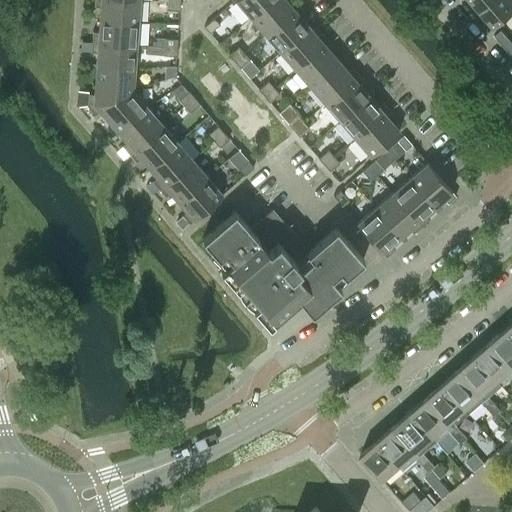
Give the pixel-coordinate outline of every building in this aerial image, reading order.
[(137,21),(138,0),(94,0),(94,5),(100,6),(99,18),(137,21)] [(179,10),(180,1),(167,0),(166,0),(166,9),(179,10)] [(235,0),(250,16),(268,0),(235,0)] [(294,0),(287,0),(286,0),(268,0),(250,16),(265,33),(298,4),(294,0)] [(472,0),(481,10),(492,0),(472,0)] [(495,25),(511,10),(511,0),(492,0),(481,10),(495,25)] [(301,16),(305,12),(298,4),(265,33),(280,50),(309,25),(301,16)] [(209,32),(219,23),(213,17),(204,25),(209,32)] [(135,44),(137,21),(99,18),(98,30),(92,30),(91,40),(135,44)] [(321,31),(317,35),(309,25),(280,50),(295,68),(328,39),(321,31)] [(511,54),(511,40),(501,28),(495,34),(511,54)] [(176,46),(177,38),(164,37),(164,46),(176,46)] [(330,50),(335,47),(328,39),(295,68),(309,85),(339,60),(330,50)] [(134,65),(135,44),(91,40),(90,51),(96,51),(96,62),(134,65)] [(246,40),(239,47),(243,51),(250,46),(246,40)] [(176,55),(176,46),(164,46),(163,54),(176,55)] [(234,60),(243,52),(243,51),(239,47),(238,46),(229,54),(234,60)] [(239,66),(249,58),(243,52),(234,60),(239,66)] [(351,65),(347,69),(339,60),(309,85),(324,102),(358,73),(351,65)] [(132,89),(134,65),(96,62),(93,93),(87,92),(86,104),(132,89)] [(360,85),(365,81),(358,73),(324,102),(339,119),(368,94),(360,85)] [(264,94),(273,86),(268,80),(258,88),(264,94)] [(269,101),(278,93),(273,86),(264,94),(269,101)] [(119,132),(148,107),(132,89),(86,104),(94,113),(99,109),(119,132)] [(184,105),(193,97),(187,90),(178,98),(184,105)] [(381,100),(377,104),(368,94),(339,119),(354,137),(388,108),(381,100)] [(189,111),(199,103),(193,97),(184,105),(189,111)] [(128,153),(162,124),(148,107),(119,132),(126,141),(122,145),(128,153)] [(390,120),(395,116),(388,108),(354,137),(370,155),(399,129),(390,120)] [(294,129),(303,121),(298,114),(288,123),(294,129)] [(299,136),(309,127),(303,121),(294,129),(299,136)] [(148,166),(177,141),(162,124),(128,153),(135,161),(140,157),(148,166)] [(213,139),(223,131),(217,125),(208,133),(213,139)] [(219,146),(228,137),(223,131),(213,139),(219,146)] [(404,150),(411,144),(403,134),(396,140),(404,150)] [(158,187),(192,158),(177,141),(148,166),(156,176),(151,179),(158,187)] [(324,164),(333,155),(328,149),(318,157),(324,164)] [(329,170),(339,162),(333,155),(324,164),(329,170)] [(178,201),(207,176),(192,158),(158,187),(165,195),(169,191),(178,201)] [(376,174),(383,169),(374,159),(368,164),(376,174)] [(243,175),(253,166),(247,160),(238,168),(243,175)] [(447,202),(455,195),(426,161),(408,177),(433,206),(443,198),(447,202)] [(370,180),(376,174),(368,164),(361,170),(370,180)] [(188,222),(222,193),(207,176),(178,201),(186,210),(181,214),(182,215),(188,222)] [(424,214),(433,206),(408,177),(391,191),(420,225),(428,218),(424,214)] [(341,204),(348,199),(339,189),(333,195),(341,204)] [(412,232),(420,225),(391,191),(374,206),(399,235),(408,227),(412,232)] [(389,244),(399,235),(374,206),(356,222),(385,255),(393,248),(389,244)] [(335,226),(308,249),(272,207),(249,227),(234,209),(201,237),(225,264),(220,269),(268,325),(299,298),(311,312),(340,287),(336,281),(363,258),(335,226)] [(182,215),(176,220),(182,227),(188,222),(182,215)] [(511,330),(507,325),(491,339),(511,362),(511,330)] [(511,362),(491,339),(475,353),(498,379),(510,368),(511,370),(511,362)] [(502,384),(498,379),(475,353),(459,367),(485,398),(489,395),(502,384)] [(489,395),(485,398),(459,367),(442,381),(465,408),(469,412),(482,401),(488,408),(494,402),(489,395)] [(469,412),(465,408),(442,381),(426,396),(453,426),(456,424),(469,412)] [(456,424),(453,426),(426,396),(410,410),(436,441),(449,429),(455,436),(462,430),(456,424)] [(493,414),(500,408),(494,402),(488,408),(493,414)] [(423,452),(436,441),(410,410),(393,424),(416,450),(420,455),(423,452)] [(420,455),(416,450),(393,424),(377,438),(404,469),(417,458),(422,464),(429,458),(423,452),(420,455)] [(461,442),(467,437),(462,430),(455,436),(461,442)] [(403,469),(404,469),(377,438),(360,453),(383,479),(399,465),(403,469)] [(477,454),(484,461),(491,455),(487,450),(482,450),(477,454)] [(476,468),(483,462),(475,452),(466,460),(474,470),(476,468)] [(428,471),(435,465),(429,458),(422,464),(428,471)] [(434,488),(443,497),(450,491),(441,482),(434,488)] [(411,511),(425,511),(434,504),(426,495),(409,509),(411,511)]
